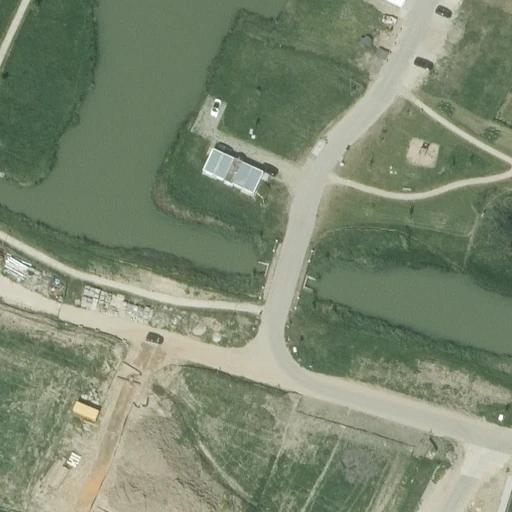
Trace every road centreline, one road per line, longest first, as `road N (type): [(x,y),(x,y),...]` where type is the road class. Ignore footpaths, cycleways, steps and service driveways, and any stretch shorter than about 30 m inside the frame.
road 1 (residential): [(428,0),(386,87),(319,162),(259,369)]
road 2 (residential): [(259,369),(511,440)]
road 3 (residential): [(142,343),(79,511)]
road 4 (residential): [(0,286),(142,343)]
